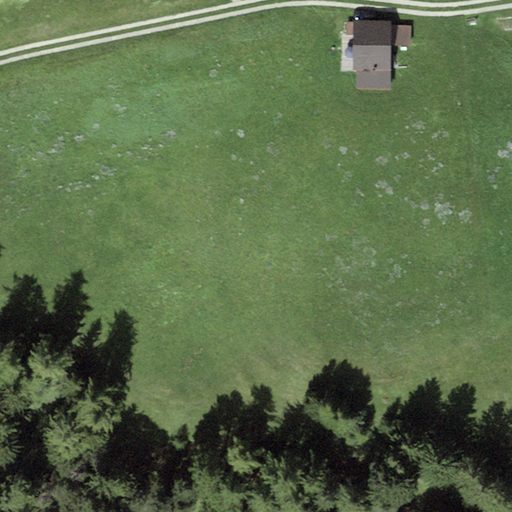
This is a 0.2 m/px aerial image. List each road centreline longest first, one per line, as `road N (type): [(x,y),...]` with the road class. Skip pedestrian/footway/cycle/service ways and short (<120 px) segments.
road 1 (track): [(0,58),(305,0)]
road 2 (track): [(317,0),(453,9),(511,1)]
